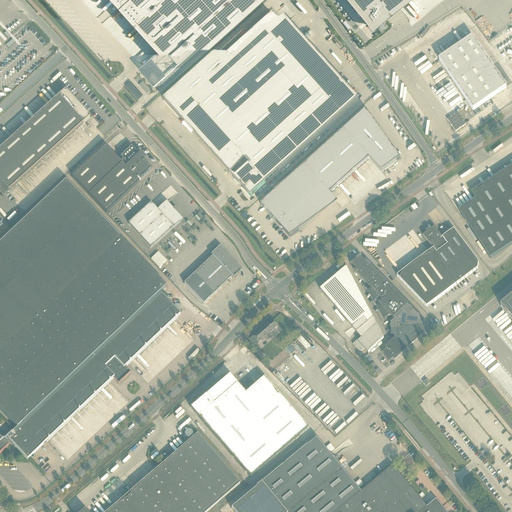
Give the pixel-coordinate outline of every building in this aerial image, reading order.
[(113,0),(163,54),(147,69),(162,86),(257,0),(113,0)] [(352,0),(374,26),(405,0),(352,0)] [(238,34),(164,101),(180,119),(234,179),(238,183),(241,187),(251,197),(358,100),(288,22),(271,4),(238,34)] [(492,36),(511,21),(511,4),(481,27),(487,34),(490,32),(492,36)] [(439,60),(473,110),(506,88),(472,38),(439,60)] [(413,62),(421,75),(434,67),(430,61),(431,61),(428,57),(427,58),(425,54),(413,62)] [(0,190),(4,195),(83,124),(90,118),(65,91),(0,150),(0,182),(0,183),(0,182),(0,190)] [(458,106),(443,116),(446,120),(445,120),(449,127),(465,116),(458,106)] [(334,200),(334,199),(330,194),(338,188),(338,187),(367,161),(369,159),(381,172),(399,160),(400,159),(366,111),(364,113),(261,206),(289,237),(290,238),(299,231),(300,231),(334,200)] [(104,146),(72,177),(106,213),(139,182),(136,179),(138,177),(140,179),(151,169),(144,161),(145,160),(140,154),(139,155),(131,147),(120,158),(123,160),(120,163),(104,146)] [(511,171),(473,197),(477,203),(461,214),(490,258),(511,243),(511,171)] [(125,367),(134,358),(175,319),(180,315),(165,299),(166,299),(169,299),(169,296),(166,296),(166,295),(162,295),(159,293),(166,287),(65,182),(0,244),(0,410),(17,428),(3,441),(0,438),(0,454),(8,447),(5,444),(9,440),(27,460),(113,379),(118,384),(125,378),(124,377),(129,372),(127,370),(128,370),(125,367)] [(166,203),(162,207),(157,211),(151,204),(128,224),(150,248),(173,228),(173,229),(182,221),(174,211),(173,212),(173,211),(166,203)] [(383,228),(383,233),(387,233),(387,235),(392,235),(391,232),(396,232),(396,229),(399,229),(398,219),(394,220),(394,222),(390,222),(390,225),(386,225),(387,228),(383,228)] [(402,273),(397,277),(427,308),(431,305),(455,287),(456,286),(478,270),(479,263),(470,252),(454,230),(453,230),(445,237),(444,237),(442,238),(434,228),(430,230),(429,229),(426,231),(427,233),(423,236),(433,249),(430,252),(429,252),(402,273)] [(212,257),(184,284),(203,304),(232,277),(233,279),(235,281),(239,277),(237,275),(242,270),(220,247),(211,255),(212,257)] [(158,252),(150,260),(159,268),(166,261),(158,252)] [(385,320),(388,317),(390,315),(394,320),(391,323),(391,322),(390,322),(391,335),(391,334),(395,338),(384,349),(386,350),(382,353),(382,352),(389,364),(390,364),(389,363),(394,359),(395,360),(424,333),(423,321),(366,260),(365,261),(360,256),(361,256),(350,264),(351,264),(355,268),(356,269),(354,271),(371,289),(369,291),(368,291),(375,303),(374,302),(379,297),(382,300),(379,304),(382,307),(379,309),(379,308),(378,308),(385,321),(385,320)] [(347,268),(320,290),(352,328),(356,333),(373,319),(347,268)] [(511,297),(508,300),(501,307),(511,320),(511,297)] [(357,341),(353,344),(353,345),(357,346),(356,348),(361,352),(360,352),(361,352),(364,349),(368,353),(372,350),(384,338),(377,325),(373,319),(356,333),(357,334),(362,339),(358,342),(357,341)] [(250,339),(253,343),(255,346),(265,337),(267,340),(269,338),(270,339),(271,338),(270,337),(271,337),(269,334),(278,326),(272,320),(250,339)] [(175,338),(171,337),(170,339),(171,343),(170,347),(173,347),(174,343),(177,343),(178,346),(174,347),(178,348),(178,346),(180,353),(180,349),(189,347),(181,346),(181,347),(180,341),(179,338),(178,330),(177,334),(178,337),(175,338)] [(291,345),(285,351),(290,357),(296,352),(291,345)] [(247,393),(245,395),(230,377),(229,376),(214,389),(206,396),(206,395),(190,409),(198,418),(250,477),(307,428),(268,383),(264,378),(256,385),(247,393)] [(86,420),(82,419),(81,429),(88,429),(88,430),(90,430),(91,419),(86,419),(86,420)] [(80,447),(92,436),(88,431),(85,433),(85,434),(82,437),(86,440),(83,443),(80,440),(77,444),(80,447)] [(197,435),(135,488),(107,511),(84,511),(82,511),(207,511),(240,484),(197,435)] [(429,511),(420,500),(393,468),(362,494),(359,489),(317,438),(231,509),(233,511),(429,511)] [(64,454),(74,453),(74,449),(73,449),(73,445),(67,446),(67,442),(64,443),(64,445),(63,445),(63,448),(60,448),(60,452),(61,452),(61,451),(64,451),(64,454)]
